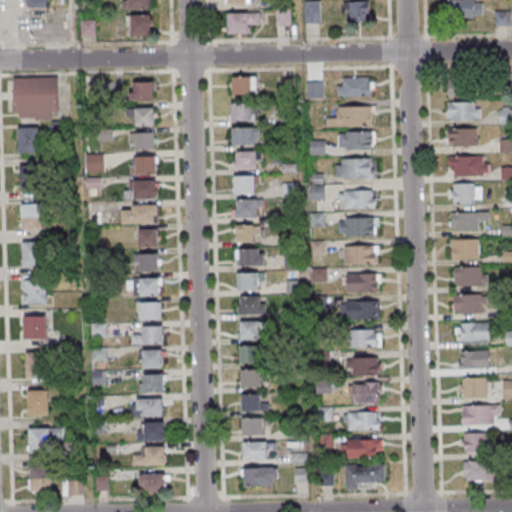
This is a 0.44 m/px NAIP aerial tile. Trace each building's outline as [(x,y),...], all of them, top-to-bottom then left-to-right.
[(47,8),(46,0),(26,0),(27,8),(47,8)] [(149,0),(123,0),(124,9),(149,9),(149,0)] [(476,0),(446,0),(446,17),(477,17),(476,0)] [(320,23),(320,1),(305,1),(305,23),(320,23)] [(348,2),(348,21),(369,20),(369,1),(348,2)] [(276,12),(276,25),(291,25),(291,12),(276,12)] [(495,26),(509,26),(509,12),(495,12),(495,26)] [(249,24),(259,24),(259,14),(226,14),(226,34),(249,34),(249,24)] [(151,36),(151,15),(127,15),(127,36),(151,36)] [(95,36),(95,21),(83,21),(83,36),(95,36)] [(256,76),(232,76),(232,94),(256,94),(256,76)] [(15,77),(15,119),(58,119),(58,77),(15,77)] [(370,77),(338,77),(338,96),(370,96),(370,77)] [(479,80),(449,79),(448,97),(478,98),(479,80)] [(132,102),(154,102),(154,82),(132,82),(132,102)] [(481,120),(481,102),(448,102),(448,120),(481,120)] [(231,121),(253,121),(253,103),(231,103),(231,121)] [(337,107),(337,127),(372,127),(372,107),(337,107)] [(500,123),(511,122),(511,108),(500,109),(500,123)] [(133,109),(133,126),(154,126),(154,109),(133,109)] [(39,127),(19,127),(19,153),(39,153),(39,127)] [(232,127),(232,145),(261,145),(261,127),(232,127)] [(478,128),(449,128),(449,146),(478,146),(478,128)] [(374,132),(339,132),(339,150),(374,150),(374,132)] [(130,150),(157,150),(157,134),(130,134),(130,150)] [(260,171),(260,152),(235,152),(235,171),(260,171)] [(450,155),(450,175),(489,175),(489,155),(450,155)] [(157,157),(130,157),(130,174),(157,174),(157,157)] [(336,178),(373,178),(373,160),(336,160),(336,178)] [(20,166),(20,192),(45,192),(45,166),(20,166)] [(256,195),(256,176),(234,176),(234,195),(256,195)] [(158,198),(158,180),(125,180),(125,198),(158,198)] [(483,203),(483,183),(451,183),(451,203),(483,203)] [(341,191),(341,209),(375,209),(375,191),(341,191)] [(258,200),(235,200),(235,219),(258,219),(258,200)] [(122,223),(157,223),(157,204),(122,204),(122,223)] [(22,205),(22,229),(43,229),(43,205),(22,205)] [(479,229),(479,220),(489,220),(489,212),(453,212),(453,229),(479,229)] [(340,235),(378,235),(378,218),(340,218),(340,235)] [(235,225),(236,243),(256,243),(256,225),(235,225)] [(157,229),(139,229),(139,247),(157,247),(157,229)] [(479,259),(479,239),(452,239),(452,259),(479,259)] [(23,243),(23,267),(43,267),(43,243),(23,243)] [(378,245),(344,245),(344,263),(378,263),(378,245)] [(236,266),(264,266),(264,248),(236,248),(236,266)] [(160,253),(138,253),(138,271),(160,271),(160,253)] [(454,285),(487,285),(487,267),(454,267),(454,285)] [(326,281),(326,268),(313,268),(313,281),(326,281)] [(259,272),(237,272),(237,291),(259,291),(259,272)] [(380,292),(380,273),(347,273),(347,292),(380,292)] [(161,295),(161,278),(132,278),(132,295),(161,295)] [(25,280),(25,303),(48,303),(48,280),(25,280)] [(287,282),(287,292),(300,292),(300,282),(287,282)] [(454,294),(454,314),(487,314),(487,294),(454,294)] [(266,295),(239,295),(239,315),(266,315),(266,295)] [(343,300),(343,318),(380,318),(380,300),(343,300)] [(140,319),(160,319),(160,301),(140,301),(140,319)] [(47,339),(47,316),(25,316),(25,339),(47,339)] [(240,321),(240,340),(262,340),(262,321),(240,321)] [(456,323),(456,342),(491,342),(491,323),(456,323)] [(142,326),(142,335),(132,335),(132,343),(163,343),(163,326),(142,326)] [(351,329),(351,347),(381,347),(381,329),(351,329)] [(240,364),(260,364),(260,346),(240,346),(240,364)] [(163,368),(163,349),(142,349),(142,368),(163,368)] [(483,351),(459,351),(459,368),(483,368),(483,351)] [(45,352),(26,352),(26,377),(45,377),(45,352)] [(349,357),(349,374),(379,374),(379,357),(349,357)] [(264,388),(264,370),(240,370),(240,388),(264,388)] [(166,392),(166,374),(140,374),(140,392),(166,392)] [(487,377),(461,377),(461,397),(487,397),(487,377)] [(380,403),(380,383),(350,383),(350,403),(380,403)] [(48,390),(28,390),(28,415),(48,415),(48,390)] [(242,413),(263,413),(263,394),(242,394),(242,413)] [(163,398),(135,398),(135,416),(163,416),(163,398)] [(462,424),(498,424),(498,405),(462,405),(462,424)] [(379,430),(379,412),(347,412),(347,430),(379,430)] [(265,437),(265,419),(242,419),(242,437),(265,437)] [(165,440),(165,422),(138,422),(138,440),(165,440)] [(29,427),(29,453),(51,453),(51,439),(62,439),(62,427),(29,427)] [(463,434),(463,452),(489,452),(489,434),(463,434)] [(341,458),(382,458),(382,439),(341,439),(341,458)] [(269,460),(269,443),(243,443),(243,460),(269,460)] [(165,446),(144,446),(144,456),(133,456),(133,465),(165,465),(165,446)] [(463,482),(495,482),(495,462),(463,462),(463,482)] [(363,482),(385,482),(385,465),(346,465),(346,489),(363,489),(363,482)] [(243,468),(243,486),(278,486),(278,468),(243,468)] [(51,470),(31,470),(31,492),(51,492),(51,470)] [(166,492),(166,473),(140,473),(140,492),(166,492)] [(108,490),(108,479),(99,479),(99,490),(108,490)]
